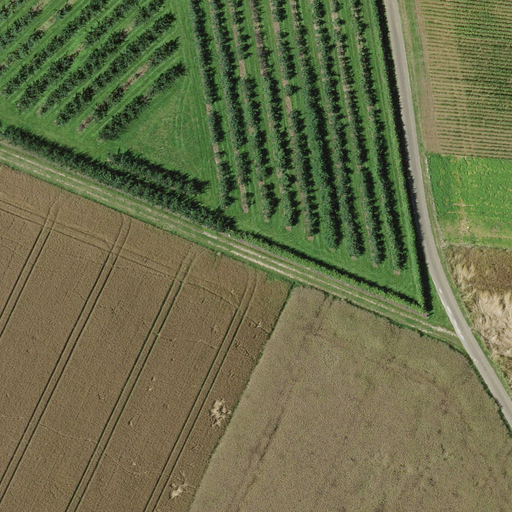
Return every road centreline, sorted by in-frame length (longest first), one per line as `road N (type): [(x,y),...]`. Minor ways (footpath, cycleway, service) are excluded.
road 1 (track): [(468,342),(0,152)]
road 2 (track): [(511,415),(468,342),(429,244),(394,0)]
